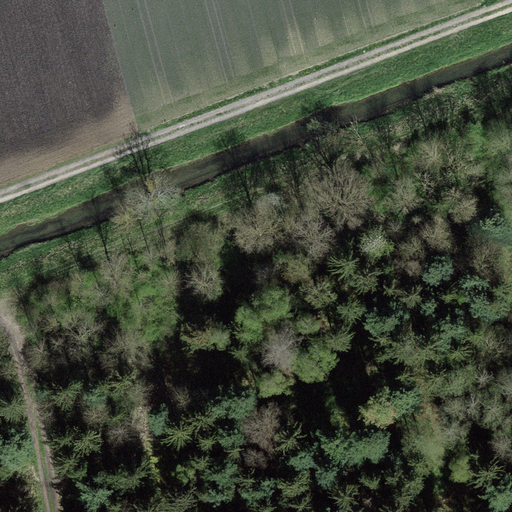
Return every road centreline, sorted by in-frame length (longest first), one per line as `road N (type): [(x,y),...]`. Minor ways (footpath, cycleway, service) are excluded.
road 1 (track): [(0,196),(511,6)]
road 2 (track): [(0,292),(511,107)]
road 3 (track): [(0,347),(38,511)]
